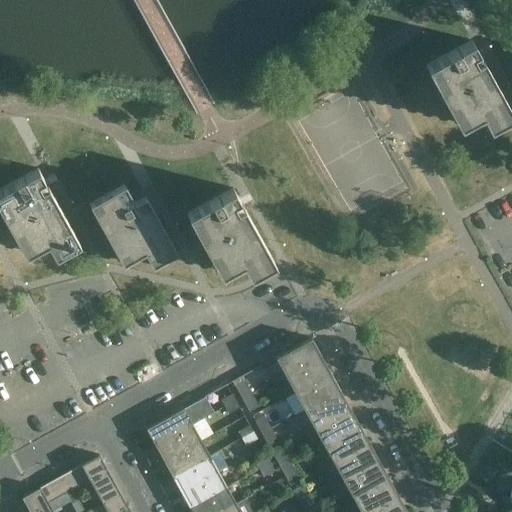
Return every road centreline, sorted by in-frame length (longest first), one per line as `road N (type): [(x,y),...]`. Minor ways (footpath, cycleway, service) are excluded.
road 1 (residential): [(444,511),(335,317),(302,309)]
road 2 (residential): [(95,423),(302,309)]
